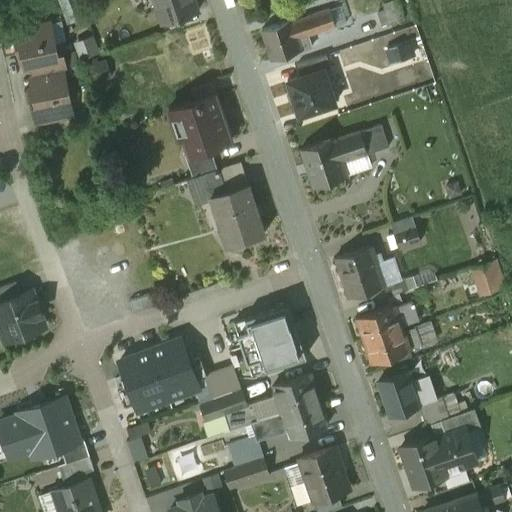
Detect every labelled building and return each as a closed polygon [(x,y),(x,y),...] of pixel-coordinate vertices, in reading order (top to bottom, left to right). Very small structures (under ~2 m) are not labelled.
[(193,0),(154,0),(163,24),(198,12),(193,0)] [(407,22),(400,2),(386,7),(388,13),(381,16),(385,29),(393,26),(393,27),(407,22)] [(330,7),(294,20),(304,49),(314,46),(310,34),(336,24),(330,7)] [(293,17),(262,28),(273,60),(304,49),(294,20),(293,17)] [(47,23),(15,30),(20,53),(24,53),(26,62),(33,61),(36,73),(64,67),(66,66),(63,53),(58,54),(55,41),(51,42),(47,23)] [(36,73),(32,74),(36,95),(32,96),(38,120),(70,113),(66,95),(70,94),(64,67),(36,73)] [(216,92),(181,104),(190,130),(184,132),(191,152),(191,153),(211,147),(232,140),(216,92)] [(382,121),(336,136),(345,162),(390,147),(382,121)] [(336,136),(302,148),(315,186),(349,174),(345,162),(336,136)] [(211,147),(191,154),(191,153),(191,152),(187,154),(195,176),(218,168),(211,147)] [(240,161),(218,168),(227,190),(248,183),(240,161)] [(195,176),(176,182),(176,183),(190,179),(197,199),(211,195),(227,190),(218,168),(195,176)] [(227,190),(211,195),(211,196),(216,195),(226,226),(221,227),(227,245),(266,232),(261,215),(259,216),(249,183),(248,183),(227,190)] [(413,216),(391,223),(394,233),(416,226),(413,216)] [(416,226),(394,233),(399,248),(421,241),(416,226)] [(371,246),(337,257),(350,296),(384,284),(371,246)] [(497,258),(473,267),(481,293),(505,285),(497,258)] [(406,277),(384,284),(388,296),(410,289),(406,277)] [(438,279),(416,287),(420,298),(442,290),(438,279)] [(11,282),(0,286),(0,301),(16,295),(11,282)] [(16,295),(0,301),(0,322),(6,339),(46,324),(42,312),(38,300),(37,300),(33,289),(16,295)] [(130,299),(133,309),(155,303),(152,292),(130,299)] [(411,301),(396,306),(402,324),(417,318),(413,305),(415,304),(414,301),(412,302),(411,301)] [(296,329),(288,303),(234,320),(252,373),(307,355),(298,328),(296,329)] [(395,303),(357,316),(365,339),(403,326),(402,324),(396,306),(395,303)] [(403,326),(365,339),(372,361),(395,354),(397,358),(411,353),(410,349),(410,348),(404,330),(403,326)] [(415,327),(404,330),(410,348),(421,345),(415,327)] [(182,337),(119,360),(137,409),(200,386),(182,337)] [(409,369),(378,380),(390,413),(419,403),(421,403),(412,379),(409,369)] [(312,373),(276,386),(284,410),(320,398),(312,373)] [(429,373),(412,379),(421,403),(438,397),(429,373)] [(241,387),(211,398),(217,415),(224,412),(230,429),(251,422),(259,419),(253,401),(247,403),(241,387)] [(441,419),(461,412),(454,391),(438,397),(421,403),(419,403),(426,424),(441,419)] [(0,426),(10,457),(42,446),(44,450),(61,445),(79,438),(77,431),(65,395),(18,410),(19,412),(0,417),(0,426)] [(259,419),(251,422),(257,440),(289,429),(291,435),(328,422),(320,398),(284,410),(259,419)] [(461,412),(441,419),(445,433),(466,425),(467,430),(481,425),(475,407),(461,412)] [(230,429),(224,431),(236,465),(264,456),(257,440),(251,422),(230,429)] [(445,433),(435,437),(446,471),(470,463),(463,443),(471,441),(467,430),(466,425),(445,433)] [(79,438),(61,445),(67,461),(90,453),(81,429),(77,431),(79,438)] [(434,434),(401,446),(414,484),(447,473),(446,471),(435,437),(434,434)] [(336,444),(299,457),(300,461),(288,465),(303,502),(314,498),(314,500),(338,491),(350,486),(336,444)] [(67,461),(59,464),(66,484),(89,477),(86,470),(94,468),(90,453),(67,461)] [(236,465),(224,469),(228,481),(230,487),(270,473),(264,456),(236,465)] [(224,469),(203,477),(207,488),(228,481),(224,469)] [(66,484),(54,488),(61,511),(100,511),(89,477),(66,484)] [(501,483),(478,491),(483,505),(506,498),(501,483)] [(314,500),(318,511),(321,511),(342,505),(338,491),(314,500)] [(478,491),(460,497),(464,511),(485,511),(483,505),(478,491)] [(182,504),(170,508),(171,511),(220,511),(214,493),(202,497),(200,492),(180,499),(182,504)] [(464,511),(460,497),(425,508),(426,511),(464,511)]
